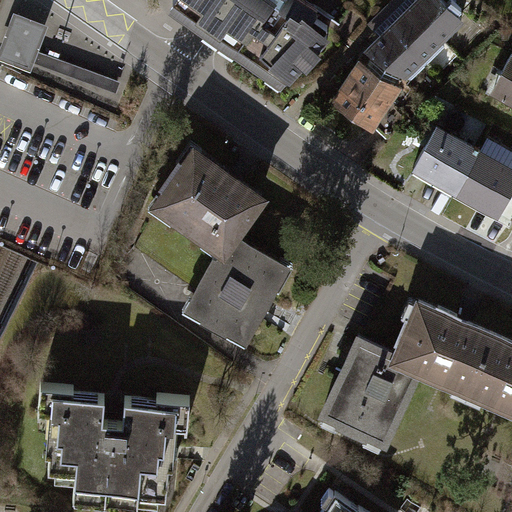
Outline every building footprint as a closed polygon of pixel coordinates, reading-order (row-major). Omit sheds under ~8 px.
[(311,0),(171,0),(213,30),(288,82),(335,17),(311,0)] [(464,27),(434,0),(426,0),(360,62),(403,89),(464,27)] [(14,15),(0,52),(0,61),(31,74),(48,27),(14,15)] [(511,57),(492,97),(511,107),(511,57)] [(403,89),(360,62),(333,104),(377,132),(403,89)] [(457,196),(480,150),(437,129),(414,175),(457,196)] [(215,257),(224,264),(240,240),(269,198),(187,142),(142,208),(215,257)] [(499,217),(511,192),(511,166),(480,150),(457,196),(499,217)] [(182,313),(243,349),(290,269),(240,240),(224,264),(215,257),(182,313)] [(417,375),(511,416),(511,343),(415,302),(392,354),(388,363),(417,375)] [(354,337),(317,421),(383,451),(417,375),(388,363),(392,354),(354,337)] [(74,385),(40,383),(37,412),(40,413),(40,409),(49,410),(47,432),(52,432),(49,467),(76,469),(74,498),(139,503),(140,492),(168,494),(171,457),(166,457),(167,450),(167,444),(171,444),(173,420),(185,421),(185,426),(188,427),(191,396),(157,393),(157,397),(125,394),(123,418),(113,417),(103,417),(105,393),(73,390),(74,385)] [(323,511),(355,511),(333,498),(323,511)]
